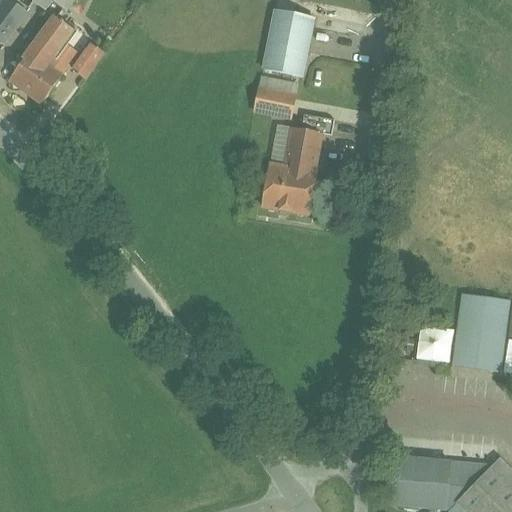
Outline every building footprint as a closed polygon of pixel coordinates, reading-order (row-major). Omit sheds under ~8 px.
[(56,0),(34,0),(32,4),(45,14),(53,4),(56,0)] [(56,0),(53,4),(66,13),(76,0),(56,0)] [(0,55),(10,41),(28,16),(7,1),(0,10),(0,55)] [(316,20),(277,12),(265,71),(304,79),(316,20)] [(56,18),(30,53),(31,53),(10,80),(43,104),(79,55),(65,45),(74,31),(65,25),(66,24),(64,23),(64,24),(56,18)] [(93,46),(73,71),(86,80),(105,55),(93,46)] [(296,98),(261,90),(256,112),(292,119),(296,98)] [(336,121),(305,116),(302,131),(323,135),(323,136),(333,137),(336,121)] [(294,165),(294,169),(272,166),(265,208),(281,211),(293,213),(294,213),(310,216),(318,173),(317,173),(323,136),(323,135),(302,131),(292,129),(286,164),(294,165)] [(425,363),(509,372),(511,342),(511,299),(468,295),(464,331),(429,327),(425,363)] [(452,463),(396,458),(391,506),(447,511),(452,463)] [(497,467),(452,463),(447,511),(452,511),(493,470),(494,471),(497,468),(497,467)] [(511,511),(511,488),(494,471),(493,470),(452,511),(511,511)]
